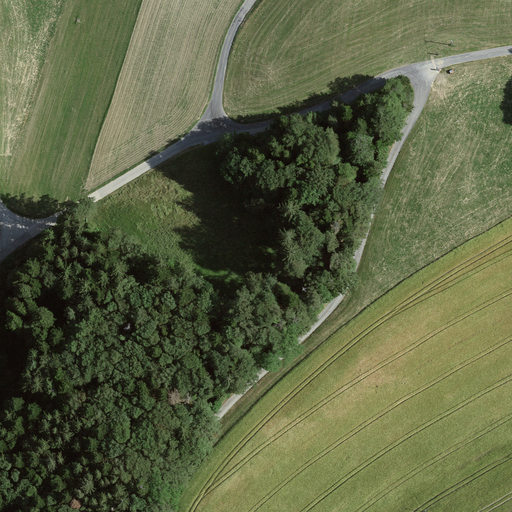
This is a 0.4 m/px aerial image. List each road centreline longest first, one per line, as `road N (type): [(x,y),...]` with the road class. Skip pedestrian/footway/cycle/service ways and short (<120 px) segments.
road 1 (unclassified): [(430,66),(333,307),(196,426),(161,511)]
road 2 (unclassified): [(0,255),(184,143),(214,134)]
road 3 (unclassified): [(214,134),(328,105),(430,66)]
road 4 (unclassified): [(214,134),(229,41),(250,0)]
